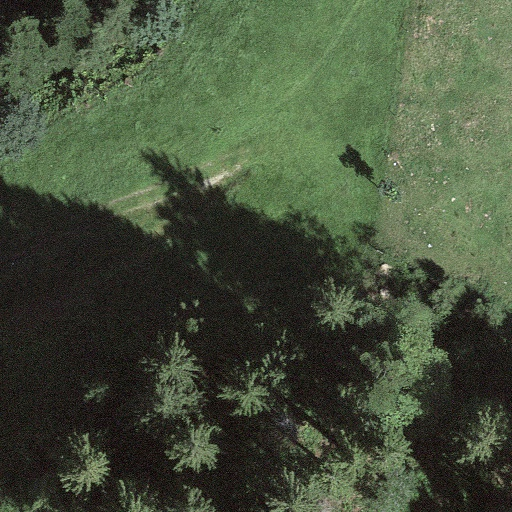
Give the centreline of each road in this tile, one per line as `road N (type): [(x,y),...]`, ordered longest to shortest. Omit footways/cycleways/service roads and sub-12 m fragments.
road 1 (track): [(405,73),(249,162),(0,250)]
road 2 (track): [(0,316),(249,162)]
road 3 (track): [(405,73),(467,199),(511,261)]
